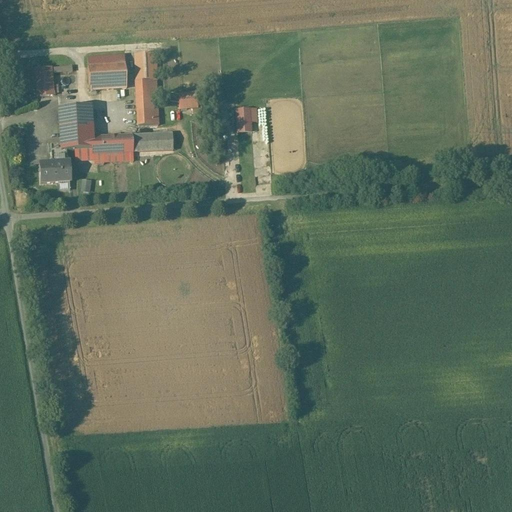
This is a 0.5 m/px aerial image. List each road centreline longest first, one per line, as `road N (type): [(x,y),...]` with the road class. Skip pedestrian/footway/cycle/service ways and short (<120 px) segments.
road 1 (unclassified): [(6,217),(417,189)]
road 2 (unclassified): [(55,511),(6,217)]
